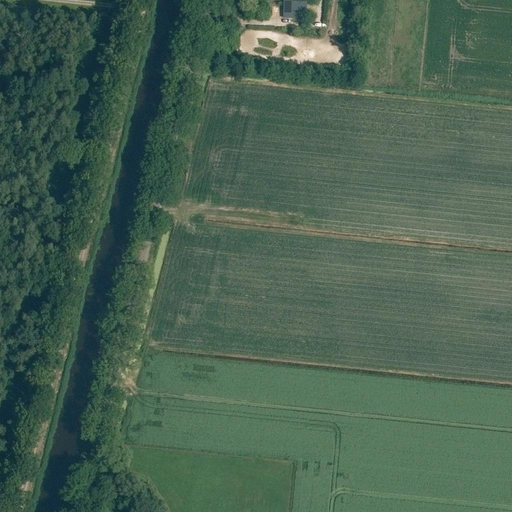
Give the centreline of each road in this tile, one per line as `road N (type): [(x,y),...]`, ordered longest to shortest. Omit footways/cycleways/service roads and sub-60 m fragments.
road 1 (track): [(18,511),(145,0)]
road 2 (unclassified): [(80,511),(207,0)]
